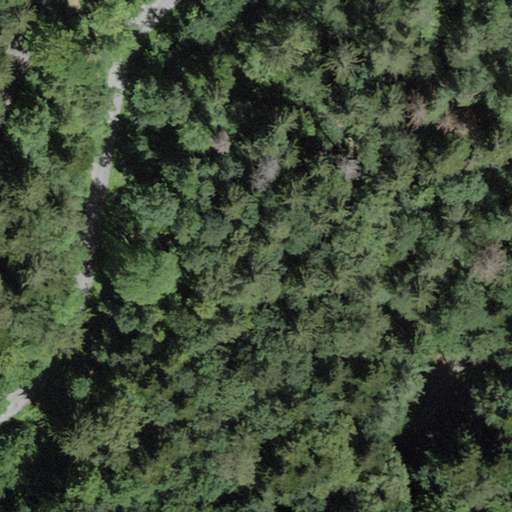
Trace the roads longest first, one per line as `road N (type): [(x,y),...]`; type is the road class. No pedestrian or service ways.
road 1 (unclassified): [(172,0),(144,25),(124,64),(64,346),(0,415)]
road 2 (track): [(411,511),(426,420),(446,374),(477,350),(511,346)]
